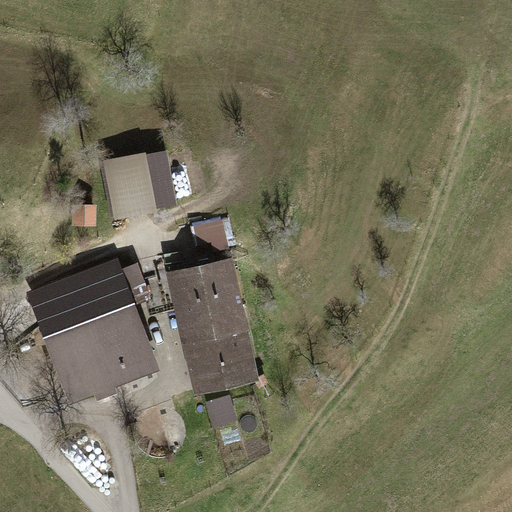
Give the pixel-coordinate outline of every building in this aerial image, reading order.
[(144,155),(103,164),(116,222),(157,213),(144,155)] [(197,244),(229,239),(225,215),(193,220),(197,244)] [(185,347),(245,332),(227,263),(168,278),(185,347)] [(114,267),(33,298),(73,402),(154,371),(114,267)] [(245,332),(185,347),(198,396),(257,381),(245,332)] [(208,396),(212,419),(235,415),(231,392),(208,396)]
